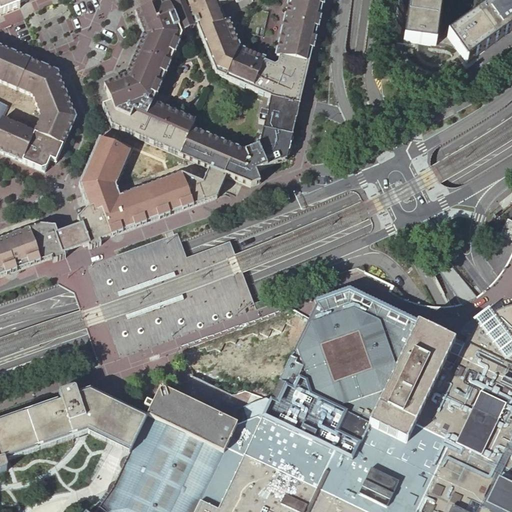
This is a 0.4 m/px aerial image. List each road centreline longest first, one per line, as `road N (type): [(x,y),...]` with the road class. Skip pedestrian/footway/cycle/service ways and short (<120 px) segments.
road 1 (tertiary): [(0,363),(245,278),(371,224),(511,145)]
road 2 (tertiary): [(511,110),(358,196),(31,319)]
road 3 (residential): [(0,381),(249,291),(403,223)]
road 4 (residential): [(375,171),(0,310)]
road 5 (unclassified): [(361,0),(355,94),(430,246)]
road 6 (unclassified): [(345,0),(335,65),(375,171)]
road 7 (unclassified): [(402,158),(372,82),(381,0)]
road 8 (residential): [(106,0),(83,51),(67,62),(0,38)]
road 9 (residential): [(511,91),(402,158)]
